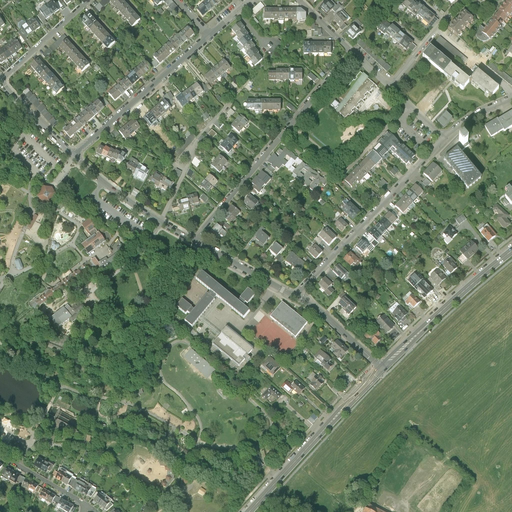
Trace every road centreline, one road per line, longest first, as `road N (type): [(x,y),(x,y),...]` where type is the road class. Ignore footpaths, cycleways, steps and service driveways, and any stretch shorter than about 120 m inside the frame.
road 1 (residential): [(196,239),(351,50)]
road 2 (residential): [(443,139),(297,297)]
road 3 (primary): [(249,511),(383,368)]
road 4 (residential): [(208,35),(76,156)]
road 5 (primary): [(383,368),(511,251)]
